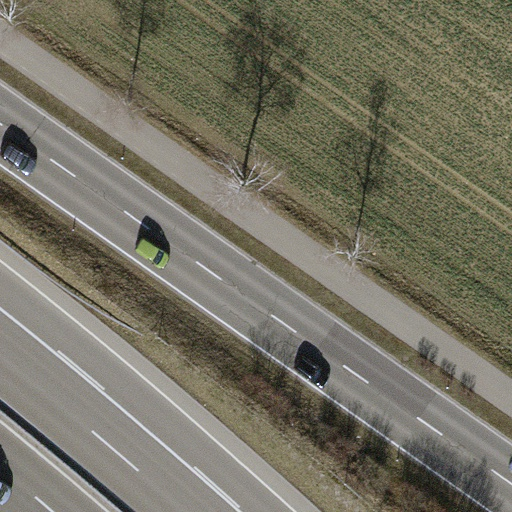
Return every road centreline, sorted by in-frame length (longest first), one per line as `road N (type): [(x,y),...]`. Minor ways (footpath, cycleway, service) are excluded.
road 1 (primary): [(0,121),(511,482)]
road 2 (motorway): [(116,450),(0,357)]
